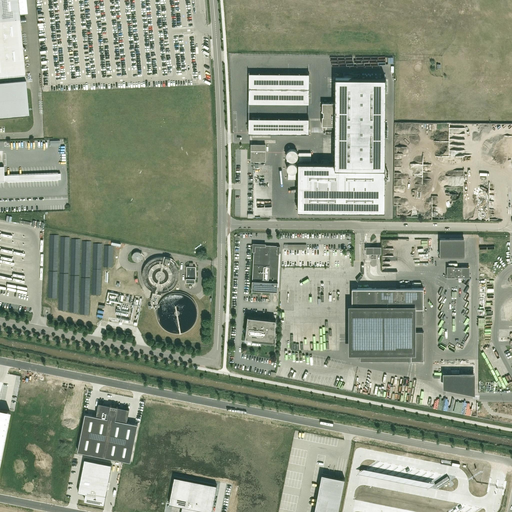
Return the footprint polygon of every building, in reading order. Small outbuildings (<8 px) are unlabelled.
[(25,78),(18,0),(0,0),(0,115),(29,113),(25,78)] [(264,0),(268,31),(464,11),(462,0),(264,0)] [(309,72),(248,72),(249,102),(309,102),(309,72)] [(385,169),(386,78),(336,78),(335,102),(335,126),(335,163),(335,168),(385,169)] [(335,126),(335,102),(322,102),(322,112),(322,125),(335,126)] [(309,117),(249,117),(249,132),(309,132),(309,117)] [(265,159),(265,145),(251,145),(251,159),(265,159)] [(311,152),(299,152),(299,153),(299,157),(299,160),(311,160),(311,152)] [(385,211),(385,169),(335,168),(335,163),(298,163),(298,211),(385,211)] [(0,181),(61,179),(60,173),(4,175),(4,166),(0,166),(0,181)] [(464,256),(464,238),(440,238),(440,256),(464,256)] [(280,245),(254,244),(252,290),(277,291),(278,282),(280,245)] [(142,254),(141,254),(141,253),(141,252),(140,252),(139,252),(139,251),(138,251),(137,251),(136,251),(135,251),(135,252),(134,252),(134,253),(133,253),(133,254),(132,254),(132,255),(132,256),(132,257),(132,258),(133,258),(133,259),(134,259),(134,260),(135,260),(135,261),(136,261),(137,261),(138,261),(139,261),(140,260),(141,260),(141,259),(142,258),(142,257),(142,256),(142,255),(142,254)] [(302,259),(303,266),(321,265),(321,260),(319,260),(318,253),(314,253),(314,260),(311,260),(311,258),(302,259)] [(196,276),(196,272),(196,271),(196,266),(186,266),(186,272),(186,278),(186,282),(193,282),(195,282),(195,278),(196,278),(196,276)] [(467,277),(467,266),(461,266),(447,266),(447,267),(448,267),(448,277),(447,277),(455,277),(467,277)] [(412,331),(412,324),(423,324),(423,288),(352,288),(352,350),(360,350),(360,361),(423,361),(423,331),(412,331)] [(511,323),(511,290),(502,290),(502,324),(511,323)] [(157,303),(158,295),(161,296),(161,294),(153,292),(153,295),(153,294),(156,295),(154,300),(154,303),(157,303)] [(273,341),(276,319),(269,319),(252,317),(248,316),(247,328),(246,334),(246,335),(245,339),(246,339),(246,338),(273,341)] [(473,392),(473,374),(445,374),(445,375),(445,386),(444,387),(474,393),(474,392),(473,392)] [(419,389),(427,390),(428,383),(420,382),(419,389)] [(85,413),(78,451),(130,461),(138,424),(127,422),(129,409),(118,407),(118,406),(116,406),(116,407),(112,406),(112,405),(110,405),(99,403),(96,416),(85,413)] [(0,408),(0,459),(10,410),(0,408)] [(85,459),(78,492),(86,493),(85,500),(104,504),(112,464),(85,459)] [(429,487),(435,484),(363,470),(358,473),(429,487)] [(337,511),(345,478),(322,474),(314,511),(337,511)] [(174,476),(169,503),(182,506),(181,511),(197,511),(198,509),(212,511),(217,485),(174,476)] [(439,481),(434,484),(437,488),(449,480),(447,476),(443,478),(439,481)]
